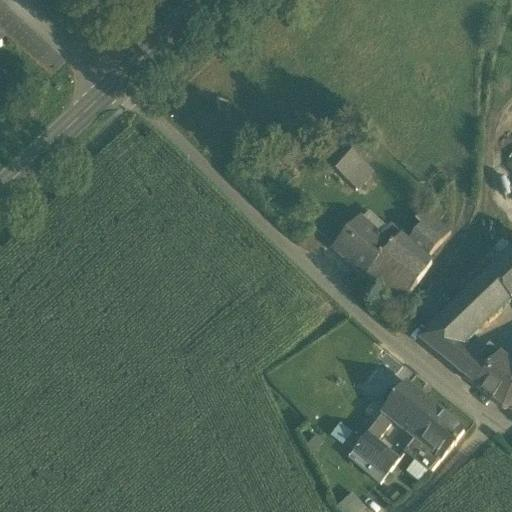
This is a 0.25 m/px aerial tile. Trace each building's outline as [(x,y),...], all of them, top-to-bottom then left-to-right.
[(307,154),(327,172),(343,152),(324,135),(307,154)] [(372,174),(343,152),(327,172),(353,194),(372,174)] [(417,223),(421,226),(424,223),(446,241),(453,233),(426,212),(417,223)] [(369,213),(361,223),(379,238),(388,228),(369,213)] [(372,291),(398,312),(436,265),(430,261),(408,242),(389,227),(388,228),(379,238),(361,223),(358,220),(333,250),(374,288),(372,291)] [(430,261),(446,241),(424,223),(421,226),(408,242),(430,261)] [(511,250),(451,309),(430,328),(417,341),(446,364),(465,346),(511,303),(511,301),(511,250)] [(415,312),(430,328),(451,309),(431,289),(415,312)] [(463,378),(480,358),(465,346),(446,364),(463,378)] [(489,347),(480,358),(490,366),(500,356),(489,347)] [(502,410),(511,411),(511,365),(510,364),(500,356),(490,366),(480,358),(463,378),(502,410)] [(394,424),(415,441),(417,442),(438,414),(406,388),(384,416),(394,424)] [(464,435),(438,414),(417,442),(442,463),(464,435)] [(384,416),(367,438),(377,445),(394,424),(384,416)] [(399,464),(377,445),(367,438),(354,455),(386,480),(399,464)] [(432,475),(442,463),(417,442),(415,441),(405,453),(416,462),(429,472),(432,475)] [(379,489),(386,480),(354,455),(348,462),(379,489)] [(418,485),(429,472),(416,462),(406,475),(418,485)] [(352,495),(336,511),(364,511),(366,510),(352,495)]
